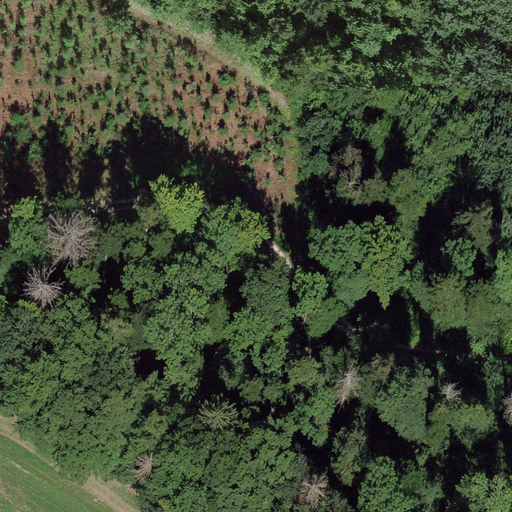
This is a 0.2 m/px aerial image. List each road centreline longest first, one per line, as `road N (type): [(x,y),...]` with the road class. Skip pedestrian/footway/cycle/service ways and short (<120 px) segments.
road 1 (track): [(0,235),(155,200),(231,214),(352,331),(409,350),(511,362)]
road 2 (track): [(292,267),(299,149),(268,85),(222,48),(121,0)]
road 3 (track): [(0,426),(127,511)]
